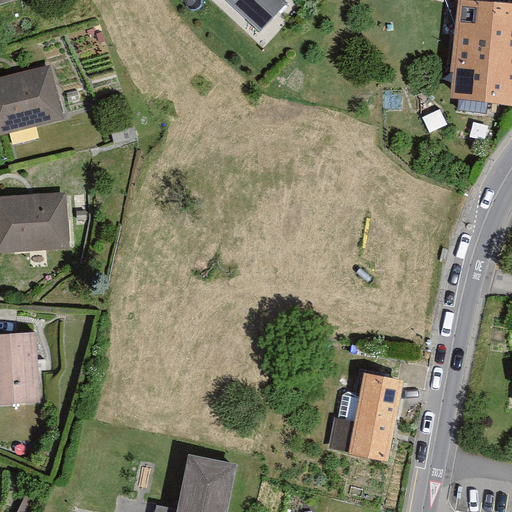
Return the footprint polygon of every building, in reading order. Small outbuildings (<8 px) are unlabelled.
[(223,0),(259,33),(286,5),(280,0),(223,0)] [(508,0),(456,0),(456,6),(508,8),(508,0)] [(456,6),(452,6),(444,101),(507,107),(511,54),(511,8),(508,8),(456,6)] [(0,81),(0,138),(59,123),(45,70),(0,81)] [(0,202),(0,257),(48,254),(49,264),(68,263),(63,198),(0,202)] [(0,412),(42,409),(36,341),(0,344),(0,412)] [(358,379),(342,457),(379,464),(395,387),(358,379)] [(227,511),(237,462),(191,453),(180,509),(158,504),(156,511),(227,511)]
